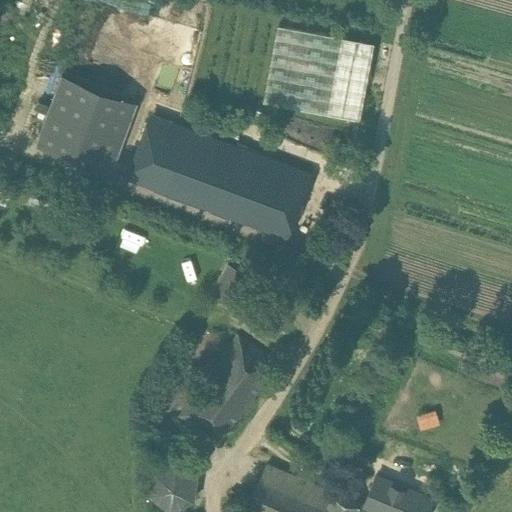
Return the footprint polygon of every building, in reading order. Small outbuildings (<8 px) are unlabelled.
[(277,24),(263,101),(360,120),(375,42),(277,24)] [(35,144),(112,171),(138,99),(61,72),(35,144)] [(154,102),(126,176),(150,185),(289,237),(312,173),(249,149),(234,144),(237,134),(207,123),(204,132),(173,121),(177,110),(154,102)] [(250,274),(228,261),(210,293),(220,299),(218,304),(228,309),(230,304),(232,305),(250,274)] [(279,361),(263,350),(239,333),(180,414),(220,442),(279,361)] [(424,428),(444,423),(440,408),(420,414),(424,428)] [(195,500),(198,474),(176,457),(152,468),(150,495),(171,511),(195,500)] [(317,484),(286,470),(267,463),(244,511),(356,511),(360,503),(334,492),(331,498),(315,491),(317,484)] [(377,476),(366,504),(386,511),(416,511),(423,494),(377,476)]
